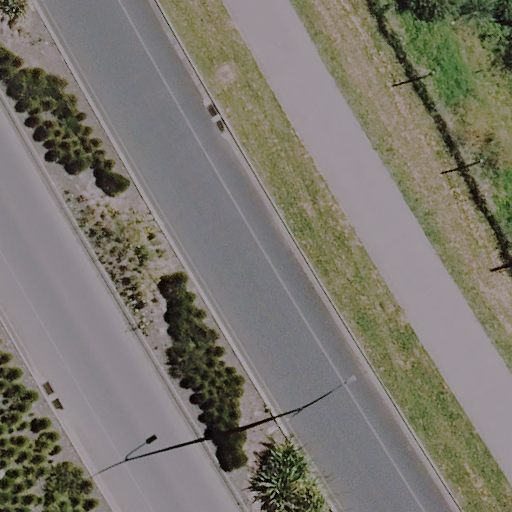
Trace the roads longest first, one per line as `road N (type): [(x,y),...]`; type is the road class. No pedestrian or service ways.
road 1 (secondary): [(52,0),(368,511)]
road 2 (secondary): [(170,511),(0,235)]
